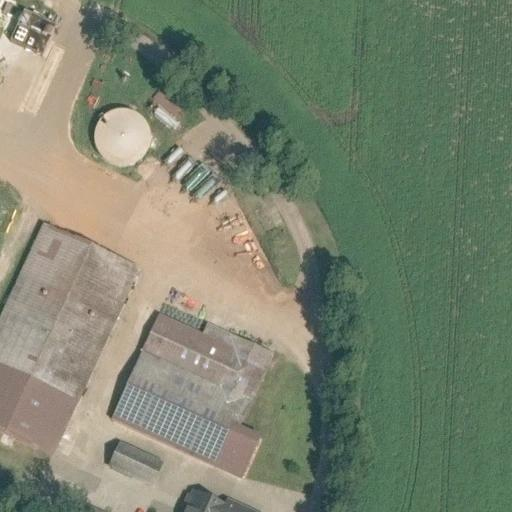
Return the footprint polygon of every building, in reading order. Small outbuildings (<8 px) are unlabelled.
[(50,58),(66,28),(36,12),(20,41),(50,58)] [(97,138),(131,173),(163,141),(128,106),(97,138)] [(141,267),(41,223),(0,313),(0,429),(56,455),(141,267)] [(107,420),(115,423),(280,496),(292,468),(228,440),(275,335),(239,319),(234,329),(161,297),(107,420)] [(114,445),(102,470),(145,491),(157,466),(114,445)]
